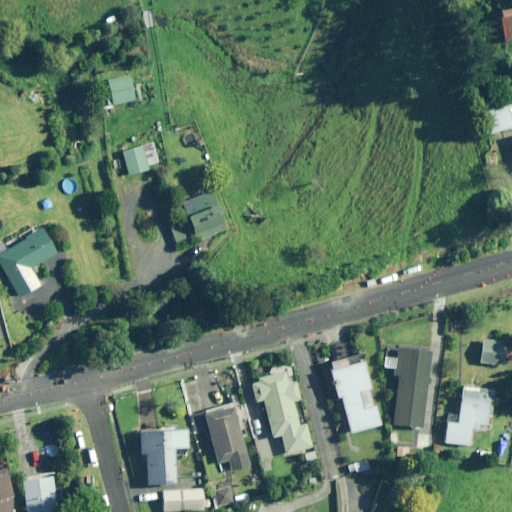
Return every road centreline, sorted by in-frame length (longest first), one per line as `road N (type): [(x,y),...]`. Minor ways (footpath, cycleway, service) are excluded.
road 1 (unclassified): [(83,378),(511,259)]
road 2 (residential): [(120,511),(83,378)]
